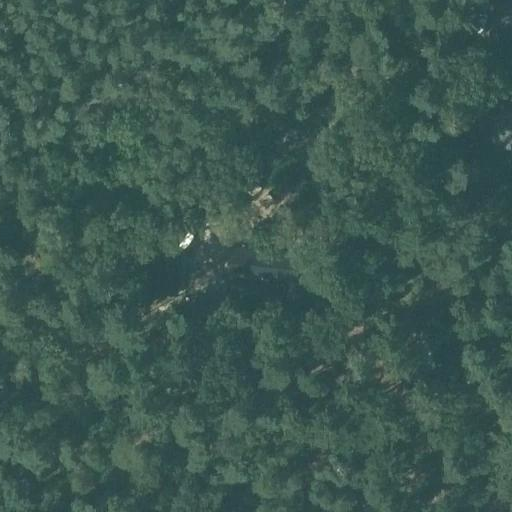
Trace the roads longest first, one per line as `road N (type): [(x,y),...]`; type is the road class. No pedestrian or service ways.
road 1 (track): [(191,511),(0,200)]
road 2 (unclassified): [(0,155),(325,0)]
road 3 (track): [(322,1),(348,52),(420,90),(511,93)]
